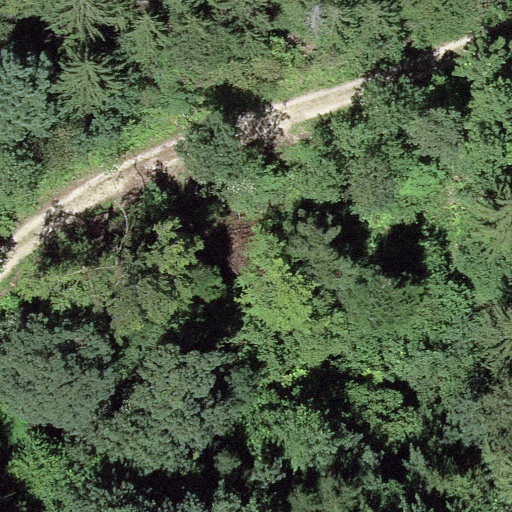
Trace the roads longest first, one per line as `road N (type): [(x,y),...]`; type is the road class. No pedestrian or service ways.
road 1 (track): [(0,249),(127,167),(511,29)]
road 2 (track): [(0,249),(511,215)]
